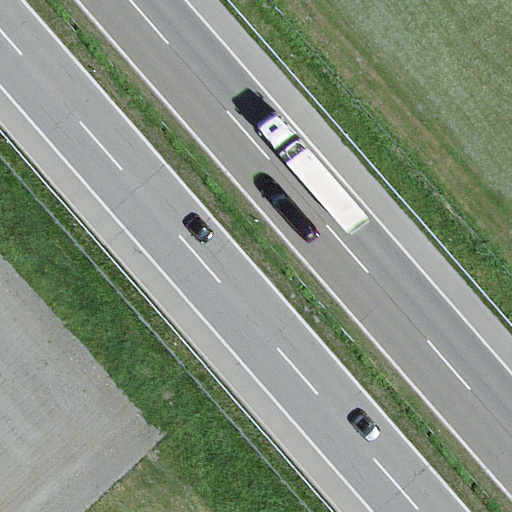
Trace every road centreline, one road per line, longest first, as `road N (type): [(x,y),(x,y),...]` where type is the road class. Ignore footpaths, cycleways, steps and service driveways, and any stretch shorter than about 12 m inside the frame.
road 1 (motorway): [(0,30),(419,511)]
road 2 (motorway): [(511,433),(130,0)]
